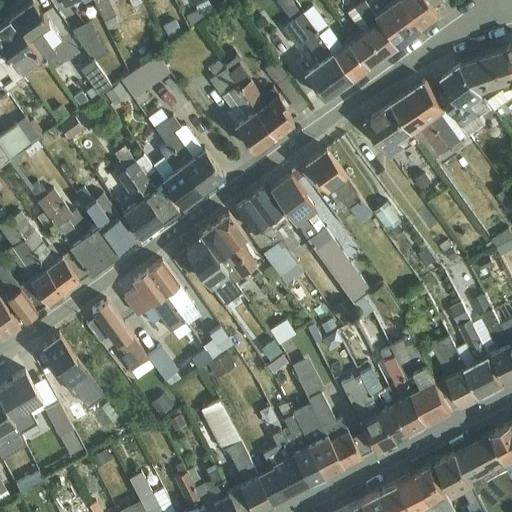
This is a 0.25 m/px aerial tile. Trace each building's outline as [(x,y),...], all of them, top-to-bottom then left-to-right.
[(28,0),(11,12),(45,58),(55,51),(51,45),(60,38),(33,0),(28,0)] [(94,0),(109,30),(120,25),(108,0),(94,0)] [(196,8),(185,14),(189,22),(212,8),(208,0),(201,0),(194,3),(196,8)] [(351,76),(303,9),(296,0),(286,0),(281,4),(291,17),(282,24),(297,44),(304,39),(318,58),(303,68),(324,96),(351,76)] [(360,54),(368,63),(396,42),(367,1),(366,0),(359,0),(346,10),(357,25),(345,33),(348,37),(347,38),(346,38),(356,52),(358,50),(360,54)] [(368,0),(367,1),(396,42),(420,24),(402,0),(387,0),(383,3),(380,0),(368,0)] [(402,0),(420,24),(437,12),(433,6),(440,0),(402,0)] [(303,9),(351,76),(368,63),(360,54),(358,50),(356,52),(346,38),(341,42),(312,3),(303,9)] [(0,19),(0,36),(25,70),(40,60),(42,63),(46,60),(45,58),(11,12),(0,19)] [(174,17),(162,24),(169,36),(181,30),(174,17)] [(73,27),(93,57),(107,49),(88,18),(73,27)] [(0,78),(7,88),(27,74),(25,70),(0,36),(0,78)] [(461,61),(492,103),(494,106),(511,94),(511,57),(508,45),(461,61)] [(226,65),(228,68),(241,58),(233,47),(219,57),(220,58),(226,65)] [(156,52),(120,77),(139,103),(149,96),(144,89),(151,83),(169,71),(156,52)] [(100,68),(93,57),(80,64),(98,90),(110,83),(100,68)] [(276,82),(287,73),(275,57),(263,66),(275,82),(276,82)] [(226,65),(220,58),(208,66),(214,74),(209,77),(232,108),(227,112),(254,149),(275,133),(229,69),(228,68),(226,65)] [(492,103),(461,61),(442,74),(449,84),(440,90),(470,130),(485,119),(481,112),(492,103)] [(229,69),(275,133),(293,119),(284,107),(288,104),(274,85),(262,94),(238,62),(229,69)] [(287,73),(276,82),(297,111),(310,102),(288,73),(287,73)] [(410,88),(455,149),(465,143),(460,136),(465,133),(426,77),(410,88)] [(119,80),(104,91),(112,104),(128,93),(119,80)] [(393,99),(421,138),(434,156),(435,155),(440,152),(444,158),(455,149),(410,88),(393,99)] [(421,138),(393,99),(366,118),(392,153),(405,144),(407,147),(421,138)] [(62,101),(53,107),(60,118),(69,111),(62,101)] [(0,130),(0,145),(8,157),(36,137),(39,134),(43,131),(28,110),(24,113),(0,130)] [(74,113),(59,123),(68,137),(83,126),(74,113)] [(167,143),(201,189),(223,172),(184,121),(180,124),(172,113),(155,125),(167,143)] [(36,137),(8,157),(45,208),(54,221),(72,246),(89,270),(118,250),(98,221),(90,226),(75,206),(70,209),(53,185),(49,188),(43,180),(39,182),(37,179),(31,183),(16,162),(19,160),(17,157),(27,150),(30,154),(42,145),(36,137)] [(173,167),(162,175),(161,176),(181,204),(201,189),(167,143),(159,149),(164,155),(173,167)] [(127,169),(162,218),(178,206),(160,181),(155,185),(146,174),(152,170),(155,168),(144,152),(135,159),(124,144),(114,151),(127,169)] [(325,146),(299,165),(311,182),(319,177),(343,210),(349,206),(360,221),(373,212),(325,146)] [(173,167),(164,155),(153,163),(162,175),(173,167)] [(412,184),(423,179),(416,164),(405,170),(412,184)] [(122,210),(139,235),(162,218),(127,169),(118,176),(136,200),(122,210)] [(352,299),(362,293),(370,287),(323,224),(316,229),(304,212),(313,204),(290,171),(271,185),(270,186),(293,218),(295,218),(307,235),(306,236),(352,299)] [(98,221),(118,250),(139,235),(122,210),(116,214),(107,201),(109,200),(102,190),(92,197),(84,184),(76,190),(98,221)] [(249,194),(288,249),(298,241),(284,221),(287,218),(280,208),(280,207),(263,184),(249,194)] [(511,197),(504,186),(496,192),(504,203),(503,204),(506,208),(507,207),(508,208),(511,205),(511,197)] [(288,249),(249,194),(235,205),(252,229),(249,231),(299,301),(307,296),(293,277),(303,270),(288,249)] [(388,198),(374,208),(388,228),(402,218),(388,198)] [(9,216),(63,289),(79,278),(62,253),(60,254),(51,241),(46,244),(20,208),(9,216)] [(54,221),(45,208),(36,214),(45,227),(54,221)] [(213,220),(249,269),(258,263),(240,238),(245,234),(228,210),(213,220)] [(19,283),(36,308),(63,289),(9,216),(7,214),(0,219),(0,226),(12,244),(6,248),(27,277),(19,283)] [(203,237),(216,255),(222,252),(239,276),(249,269),(213,220),(199,231),(203,237)] [(497,244),(511,236),(511,224),(494,235),(492,236),(497,244)] [(511,236),(497,244),(502,253),(504,252),(511,247),(511,236)] [(186,250),(197,265),(223,302),(241,289),(216,255),(203,237),(186,250)] [(448,238),(439,244),(451,259),(459,253),(448,238)] [(428,245),(418,251),(428,263),(436,257),(428,245)] [(89,270),(72,246),(62,253),(79,278),(89,270)] [(197,265),(186,250),(185,249),(176,255),(187,272),(197,265)] [(0,275),(11,291),(5,296),(22,319),(36,308),(19,283),(0,257),(0,275)] [(148,268),(185,318),(198,309),(166,263),(162,258),(148,268)] [(185,318),(148,268),(133,278),(138,284),(124,295),(136,312),(142,308),(151,321),(160,315),(169,329),(172,327),(178,337),(191,327),(185,318)] [(421,283),(407,290),(412,299),(425,291),(421,283)] [(489,352),(504,381),(511,376),(511,343),(501,321),(484,290),(472,297),(482,316),(494,339),(496,339),(499,346),(489,352)] [(362,293),(352,299),(362,312),(372,306),(362,293)] [(0,332),(1,334),(19,321),(0,294),(0,332)] [(149,356),(146,352),(111,304),(107,297),(92,308),(97,314),(86,322),(100,339),(107,334),(115,344),(117,343),(124,353),(121,355),(131,368),(149,356)] [(346,297),(334,305),(340,314),(352,306),(346,297)] [(455,346),(480,393),(504,381),(489,352),(485,345),(472,321),(461,299),(449,305),(467,340),(455,346)] [(511,315),(501,321),(511,343),(511,315)] [(472,321),(485,345),(494,339),(482,316),(472,321)] [(284,320),(270,328),(276,339),(279,342),(294,334),(296,332),(287,318),(284,320)] [(389,345),(428,420),(452,407),(437,378),(409,323),(403,326),(407,334),(389,343),(389,345)] [(211,337),(208,332),(202,324),(193,330),(203,343),(211,337)] [(204,345),(212,356),(232,341),(219,324),(208,332),(211,337),(203,343),(204,345)] [(59,332),(43,344),(86,404),(103,393),(59,332)] [(437,378),(452,407),(480,393),(455,346),(448,333),(438,338),(437,337),(430,341),(447,374),(437,378)] [(273,337),(260,347),(264,352),(269,359),(282,349),(277,343),(273,337)] [(146,352),(149,356),(171,386),(181,377),(175,369),(178,368),(159,342),(146,352)] [(212,356),(204,345),(191,355),(199,366),(201,364),(212,356)] [(395,398),(411,429),(428,420),(389,345),(380,349),(384,358),(383,359),(401,395),(395,398)] [(228,350),(208,362),(216,375),(236,364),(228,350)] [(310,400),(343,464),(361,455),(360,454),(351,436),(341,416),(335,419),(320,389),(324,387),(307,355),(291,363),(310,400)] [(366,385),(393,438),(411,429),(395,398),(387,383),(382,386),(372,365),(359,372),(366,385)] [(0,384),(0,397),(18,432),(20,431),(37,420),(29,405),(42,396),(25,368),(11,376),(12,377),(0,384)] [(366,385),(359,372),(341,381),(375,448),(393,438),(366,385)] [(160,394),(150,401),(160,414),(170,406),(160,394)] [(0,442),(18,432),(0,397),(0,442)] [(249,511),(272,501),(257,471),(219,397),(200,407),(221,447),(226,445),(244,478),(226,487),(238,511),(249,511)] [(58,399),(44,406),(70,454),(82,446),(71,426),(72,426),(58,399)] [(257,471),(272,501),(309,481),(281,427),(267,400),(253,407),(263,426),(271,422),(275,430),(270,433),(276,443),(262,449),(270,465),(257,471)] [(281,427),(309,481),(324,474),(307,441),(290,409),(286,400),(277,405),(287,424),(281,427)] [(307,441),(324,474),(343,464),(310,400),(290,409),(307,441)] [(511,420),(492,431),(511,471),(511,420)] [(351,436),(360,454),(371,448),(364,436),(361,430),(351,436)] [(470,478),(488,511),(506,511),(511,509),(511,471),(492,431),(466,445),(481,472),(470,478)] [(106,448),(92,455),(94,460),(97,465),(111,458),(106,448)] [(488,511),(470,478),(456,450),(436,460),(453,493),(464,487),(470,500),(468,502),(473,511),(488,511)] [(208,511),(204,504),(195,485),(183,460),(175,464),(179,473),(175,475),(192,507),(183,511),(182,511),(208,511)] [(413,472),(434,511),(456,511),(431,463),(413,472)] [(204,504),(208,511),(238,511),(226,487),(215,467),(208,471),(211,477),(220,495),(204,504)] [(38,469),(15,482),(20,490),(43,479),(38,469)] [(140,498),(147,511),(172,511),(160,488),(152,491),(141,469),(129,475),(140,498)] [(396,481),(411,509),(417,506),(420,511),(434,511),(413,472),(396,481)] [(195,485),(204,504),(220,495),(211,477),(195,485)] [(378,490),(388,511),(405,511),(411,509),(396,481),(378,490)] [(160,488),(172,511),(177,511),(163,486),(160,488)] [(360,500),(366,511),(388,511),(378,490),(360,500)] [(93,511),(103,511),(96,498),(88,502),(93,511)] [(117,511),(147,511),(140,498),(117,510),(117,511)] [(344,511),(366,511),(360,500),(342,509),(344,511)]
